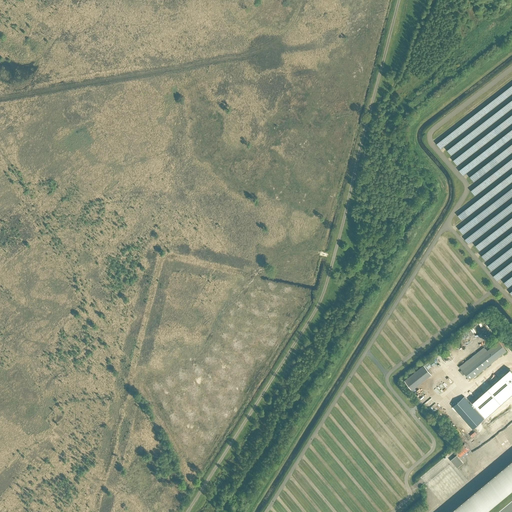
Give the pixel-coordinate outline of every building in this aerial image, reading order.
[(511,93),(511,85),(436,144),(440,150),(511,93)] [(511,109),(511,100),(447,151),(451,156),(511,109)] [(511,123),(511,114),(453,161),(457,166),(511,123)] [(511,138),(511,129),(458,171),(463,176),(511,138)] [(511,152),(511,144),(470,177),(474,183),(511,152)] [(511,167),(511,158),(470,191),(474,197),(511,167)] [(511,182),(511,173),(458,216),(462,221),(511,182)] [(511,197),(511,188),(459,229),(463,235),(511,197)] [(511,211),(511,202),(465,240),(469,245),(511,211)] [(511,226),(511,217),(475,246),(480,252),(511,226)] [(511,241),(511,232),(481,256),(486,262),(511,241)] [(511,255),(511,247),(488,266),(492,272),(511,255)] [(511,270),(511,261),(493,277),(498,282),(511,270)] [(472,378),(511,351),(507,345),(503,348),(500,343),(497,345),(495,342),(462,364),(472,378)] [(511,370),(510,369),(472,402),(486,417),(511,394),(511,370)] [(464,396),(453,406),(473,429),(484,419),(464,396)] [(505,451),(511,445),(511,440),(509,436),(506,439),(507,440),(501,445),(505,451)] [(460,452),(464,456),(472,448),(468,444),(460,452)] [(457,455),(451,460),(457,468),(463,462),(457,455)] [(511,461),(450,511),(483,511),(511,488),(511,461)]
